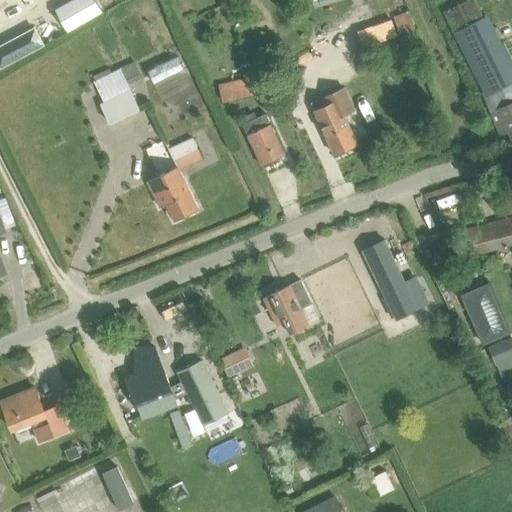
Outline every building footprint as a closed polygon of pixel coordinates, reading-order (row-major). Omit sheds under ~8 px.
[(72,0),(55,10),(67,31),(102,11),(96,0),(72,0)] [(483,91),(499,84),(511,78),(511,75),(474,0),(440,0),(439,1),(483,91)] [(379,23),(359,30),(365,47),(415,29),(409,12),(379,23)] [(150,69),(156,80),(185,66),(179,55),(150,69)] [(110,123),(139,109),(125,81),(140,74),(134,62),(119,69),(95,80),(104,100),(100,102),(110,123)] [(240,81),(220,86),(223,102),(267,92),(263,76),(259,77),(240,81)] [(344,87),(323,97),(327,105),(315,111),(335,153),(357,143),(344,116),(355,110),(344,87)] [(509,132),(511,140),(511,104),(507,107),(499,88),(485,94),(502,135),(509,132)] [(244,124),(262,163),(286,152),(267,112),(244,124)] [(168,148),(174,160),(197,150),(192,138),(168,148)] [(168,202),(176,218),(200,207),(180,167),(150,181),(162,205),(168,202)] [(511,218),(466,231),(472,254),(511,242),(511,218)] [(462,251),(458,238),(435,243),(441,256),(462,251)] [(384,239),(363,250),(396,319),(418,309),(404,281),(384,239)] [(309,324),(300,303),(309,299),(302,282),(266,298),(279,325),(287,322),(292,333),(309,324)] [(489,285),(464,296),(485,343),(510,332),(489,285)] [(511,336),(487,346),(496,366),(511,359),(511,336)] [(127,377),(138,405),(174,391),(161,358),(154,357),(154,345),(135,345),(135,358),(141,360),(146,369),(127,377)] [(220,359),(229,377),(245,369),(236,351),(220,359)] [(229,412),(203,358),(178,370),(204,424),(229,412)] [(46,409),(36,385),(2,399),(15,428),(30,421),(39,441),(68,429),(59,404),(46,409)] [(169,413),(182,447),(191,443),(179,410),(169,413)] [(76,446),(65,451),(69,460),(80,455),(76,446)] [(314,450),(290,462),(304,492),(334,477),(324,456),(318,458),(314,450)] [(378,494),(396,487),(388,469),(371,476),(378,494)] [(0,511),(32,511),(42,508),(34,491),(0,507),(0,511)] [(343,511),(335,495),(299,511),(343,511)]
